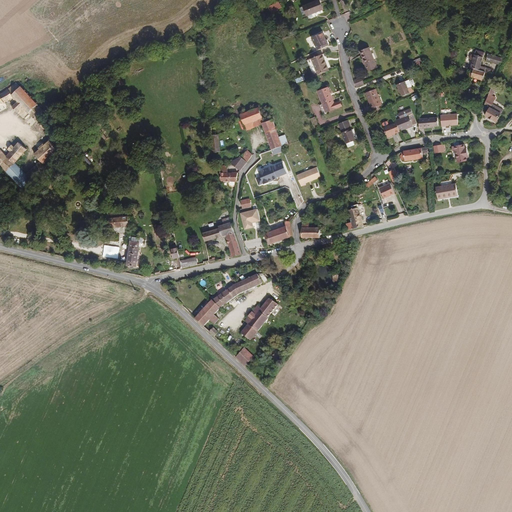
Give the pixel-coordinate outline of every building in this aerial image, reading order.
[(268,7),(272,14),(283,7),(279,0),(268,7)] [(320,15),(317,6),(301,11),(304,21),(320,15)] [(326,51),(321,38),(311,42),(315,54),(326,51)] [(377,64),(369,46),(361,50),(364,57),(363,58),(367,69),(377,64)] [(468,70),(489,75),(490,70),(479,67),(482,54),(473,52),(472,57),(469,56),(467,57),(466,60),(468,62),(470,62),(468,70)] [(484,62),(498,66),(501,59),(485,55),(484,62)] [(306,65),(312,82),(327,76),(326,73),(327,72),(326,69),(324,68),(321,60),(317,61),(316,63),(312,65),(310,64),(306,65)] [(483,75),(489,77),(490,75),(489,75),(468,70),(465,77),(481,81),(483,75)] [(361,79),(354,81),(357,88),(363,85),(361,79)] [(410,88),(406,79),(396,83),(400,92),(401,92),(402,96),(414,91),(413,87),(410,88)] [(42,120),(45,117),(24,91),(18,84),(11,89),(16,98),(16,99),(14,100),(18,105),(20,104),(25,110),(18,114),(24,120),(30,115),(44,132),(47,130),(49,128),(42,120)] [(11,89),(6,91),(11,100),(16,98),(11,89)] [(0,106),(11,100),(6,91),(4,92),(0,94),(0,106)] [(332,111),(335,110),(329,93),(320,96),(327,118),(333,116),(332,111)] [(381,112),(375,96),(365,100),(371,115),(381,112)] [(485,98),(482,106),(488,109),(485,117),(495,122),(501,109),(490,104),(491,101),(489,100),(485,98)] [(13,108),(18,114),(25,110),(20,104),(18,105),(13,108)] [(258,111),(241,114),(245,125),(257,121),(259,127),(262,126),(271,151),(283,147),(288,146),(284,137),(278,139),(272,122),(263,125),(258,111)] [(457,114),(441,116),(441,127),(446,127),(446,126),(458,125),(457,114)] [(438,118),(427,119),(427,128),(434,128),(434,127),(438,127),(438,118)] [(257,121),(245,125),(247,131),(259,127),(257,121)] [(411,122),(394,128),(395,130),(398,138),(404,137),(404,135),(411,133),(410,132),(414,131),(411,122)] [(347,125),(338,129),(341,138),(350,135),(347,125)] [(398,138),(395,130),(381,134),(385,146),(390,144),(390,142),(398,139),(398,138)] [(218,134),(211,135),(213,151),(220,151),(218,134)] [(354,145),(350,135),(341,138),(345,148),(354,145)] [(63,150),(54,140),(49,144),(58,154),(63,150)] [(0,150),(0,168),(21,193),(30,185),(12,165),(26,152),(18,144),(13,149),(9,153),(5,156),(0,150)] [(33,156),(40,164),(42,166),(58,154),(49,144),(33,156)] [(466,157),(468,156),(467,150),(465,150),(464,147),(452,148),(453,153),(456,153),(458,165),(467,164),(467,160),(466,157)] [(239,157),(247,161),(248,161),(252,156),(251,153),(248,149),(239,157)] [(427,150),(406,153),(404,154),(404,157),(402,157),(402,159),(402,161),(403,161),(405,161),(405,164),(423,161),(423,158),(425,158),(424,156),(428,156),(427,150)] [(237,160),(234,161),(232,165),(242,170),(245,164),(237,160)] [(287,173),(283,161),(257,171),(262,183),(287,173)] [(24,177),(31,184),(46,171),(42,166),(40,164),(24,177)] [(317,165),(297,175),(302,186),(322,175),(317,165)] [(223,166),(223,178),(222,182),(231,182),(236,182),(238,182),(238,173),(230,173),(230,167),(223,166)] [(375,186),(374,182),(363,192),(365,195),(375,186)] [(456,182),(436,187),(439,199),(449,196),(448,194),(451,194),(451,195),(459,193),(456,182)] [(396,197),(392,187),(381,191),(385,200),(396,197)] [(252,207),(251,200),(243,201),(244,209),(252,207)] [(103,207),(98,208),(101,224),(107,225),(107,220),(103,207)] [(245,229),(255,227),(254,223),(261,221),(258,208),(241,213),(245,229)] [(351,213),(348,214),(351,226),(353,231),(364,229),(359,209),(351,211),(351,213)] [(110,230),(111,230),(130,228),(128,218),(124,218),(113,219),(107,220),(107,225),(107,229),(110,230)] [(241,255),(230,221),(223,223),(223,226),(219,227),(219,229),(222,238),(226,236),(233,257),(241,255)] [(302,240),(320,240),(319,230),(307,230),(307,225),(302,225),(302,240)] [(292,239),(289,228),(264,235),(267,246),(292,239)] [(219,229),(203,234),(205,243),(222,238),(219,229)] [(131,244),(131,246),(128,267),(137,269),(141,245),(139,245),(140,240),(138,239),(138,238),(136,238),(136,239),(135,238),(136,237),(134,236),(132,244),(131,244)] [(181,259),(182,267),(198,265),(197,257),(181,259)] [(261,287),(258,279),(257,278),(232,290),(211,306),(195,323),(204,331),(211,323),(215,319),(220,312),(232,303),(240,297),(261,287)] [(252,323),(248,320),(244,325),(248,328),(241,337),(250,345),(267,322),(266,322),(277,309),(269,302),(261,312),(257,309),(251,316),(256,319),(252,323)] [(210,337),(214,341),(218,337),(214,333),(210,337)] [(236,361),(245,371),(254,360),(244,352),(236,361)]
